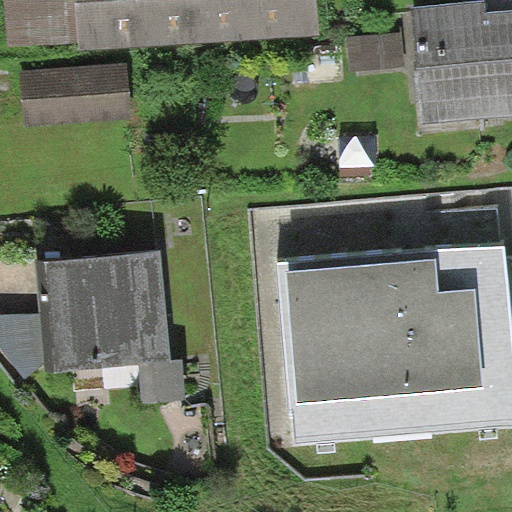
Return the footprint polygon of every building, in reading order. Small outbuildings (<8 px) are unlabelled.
[(83,46),(79,0),(3,0),(8,51),(83,46)] [(317,0),(79,0),(83,46),(83,57),(320,41),(317,0)] [(476,3),(414,8),(423,125),(511,118),(511,13),(486,16),(485,2),(476,3)] [(128,67),(21,74),(24,128),(131,121),(128,67)] [(413,257),(277,268),(294,448),(511,433),(511,259),(505,260),(504,253),(429,255),(413,257)] [(160,256),(45,266),(48,299),(50,316),(55,377),(141,369),(145,406),(184,402),(181,363),(170,364),(160,256)] [(55,377),(50,316),(0,317),(0,351),(22,381),(55,377)]
